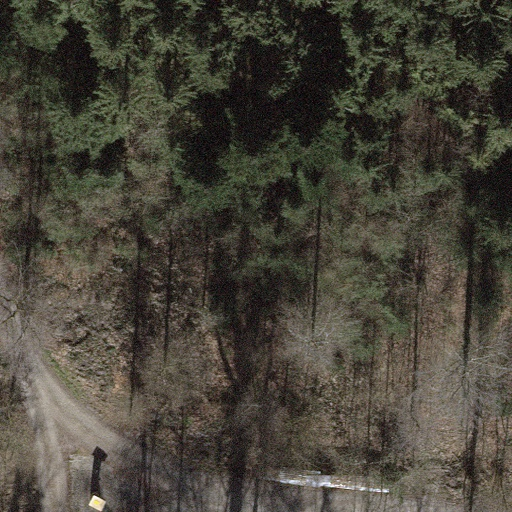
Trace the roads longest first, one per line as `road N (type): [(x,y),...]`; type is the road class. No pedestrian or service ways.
road 1 (track): [(73,479),(354,511)]
road 2 (track): [(66,511),(73,479),(0,308)]
